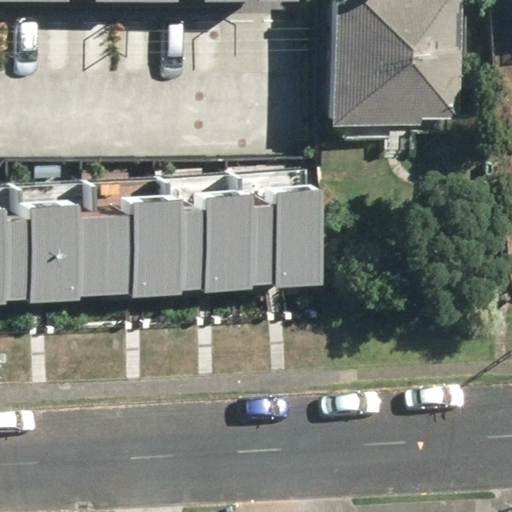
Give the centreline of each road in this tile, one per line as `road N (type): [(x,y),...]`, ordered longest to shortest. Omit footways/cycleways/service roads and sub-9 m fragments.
road 1 (residential): [(0,465),(511,434)]
road 2 (residential): [(0,48),(213,42)]
